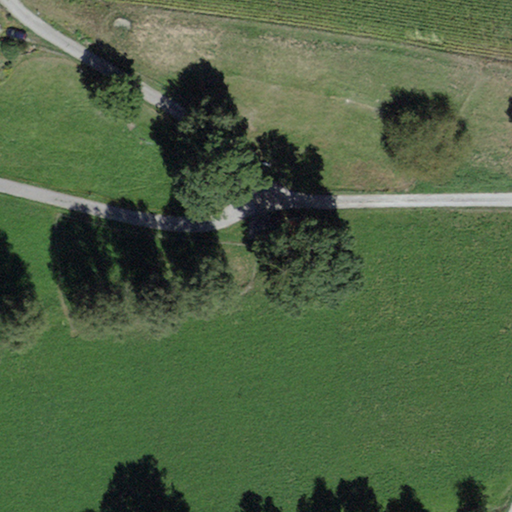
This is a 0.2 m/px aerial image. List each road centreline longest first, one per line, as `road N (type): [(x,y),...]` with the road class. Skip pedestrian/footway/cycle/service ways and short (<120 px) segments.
road 1 (unclassified): [(5,0),(19,18),(251,158),(245,203)]
road 2 (track): [(245,203),(511,202)]
road 3 (unclassified): [(0,185),(156,222),(227,217),(245,203)]
